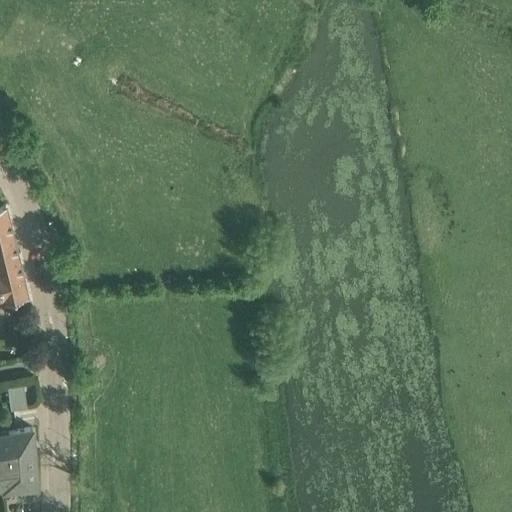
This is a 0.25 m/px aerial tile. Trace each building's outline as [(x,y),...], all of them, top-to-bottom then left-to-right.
[(0,302),(28,295),(6,203),(0,205),(0,302)] [(23,381),(26,403),(38,401),(35,379),(23,381)] [(5,381),(6,405),(23,405),(22,380),(5,381)] [(0,461),(2,461),(2,458),(2,457),(13,455),(12,451),(35,448),(33,426),(0,431),(0,461)] [(2,457),(2,458),(2,461),(0,461),(0,485),(17,485),(37,483),(35,448),(12,451),(13,455),(2,457)]
